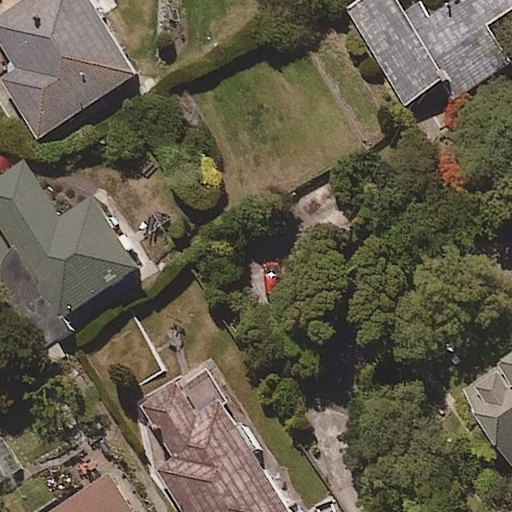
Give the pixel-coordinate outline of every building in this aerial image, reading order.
[(143,72),(97,0),(24,0),(0,15),(0,92),(32,143),(143,72)] [(511,13),(511,0),(354,0),(346,6),(407,104),(450,77),(463,96),(511,64),(511,52),(494,24),(511,13)] [(66,217),(27,161),(0,179),(0,223),(66,318),(144,264),(97,196),(66,217)] [(511,358),(462,391),(511,467),(511,358)] [(296,511),(208,369),(138,412),(168,460),(157,466),(184,511),(296,511)] [(0,487),(28,464),(3,434),(0,436),(0,487)] [(138,511),(112,469),(43,511),(138,511)]
